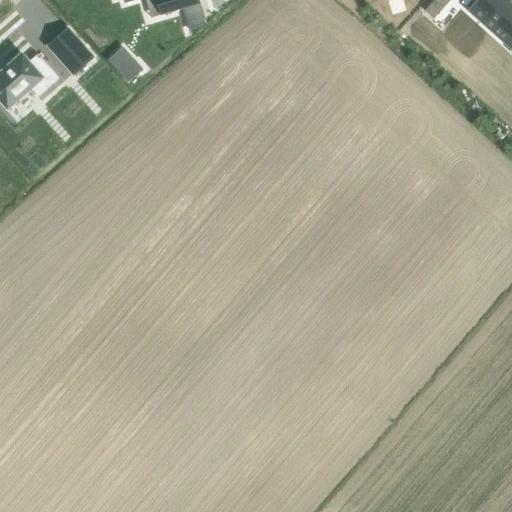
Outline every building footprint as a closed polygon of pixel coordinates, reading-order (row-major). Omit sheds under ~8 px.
[(125,0),(126,0),(127,0),(157,0),(162,14),(184,7),(191,32),(204,20),(198,0),(125,0)] [(511,0),(481,0),(472,10),(484,21),(495,31),(496,32),(507,42),(511,46),(511,0)] [(68,28),(47,47),(74,76),(95,58),(68,28)] [(3,73),(0,75),(0,99),(8,109),(31,89),(39,98),(60,79),(38,55),(29,63),(23,55),(12,65),(11,64),(2,72),(3,73)] [(511,70),(510,69),(484,98),(511,122),(511,70)]
